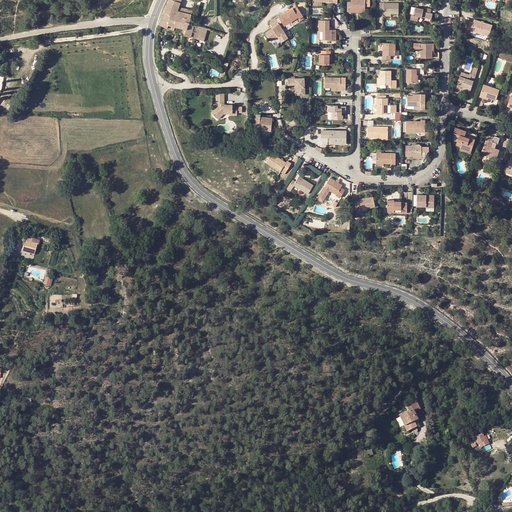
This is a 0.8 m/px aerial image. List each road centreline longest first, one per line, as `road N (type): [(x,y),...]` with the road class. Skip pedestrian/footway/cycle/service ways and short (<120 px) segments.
road 1 (primary): [(511,384),(423,305),(330,270),(191,181),(149,66),(152,23)]
road 2 (unclassified): [(152,23),(0,37)]
road 3 (residential): [(356,151),(356,56),(338,26)]
road 4 (residential): [(443,107),(441,142),(427,169),(366,178)]
